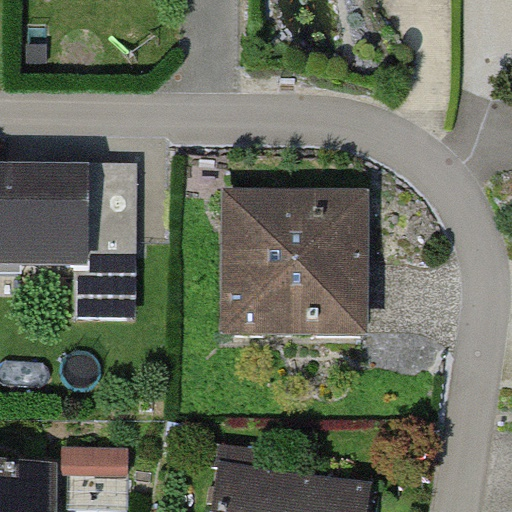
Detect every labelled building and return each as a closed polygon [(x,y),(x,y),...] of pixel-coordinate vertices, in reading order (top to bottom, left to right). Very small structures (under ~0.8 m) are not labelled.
[(0,176),(0,268),(77,269),(76,322),(129,323),(130,244),(141,244),(141,187),(88,187),(88,177),(0,176)] [(293,203),(232,203),(231,334),(362,334),(362,218),(293,218),(293,203)] [(129,511),(131,454),(70,453),(69,511),(129,511)] [(0,472),(0,511),(50,511),(51,473),(0,472)] [(363,511),(366,494),(227,474),(221,511),(363,511)]
